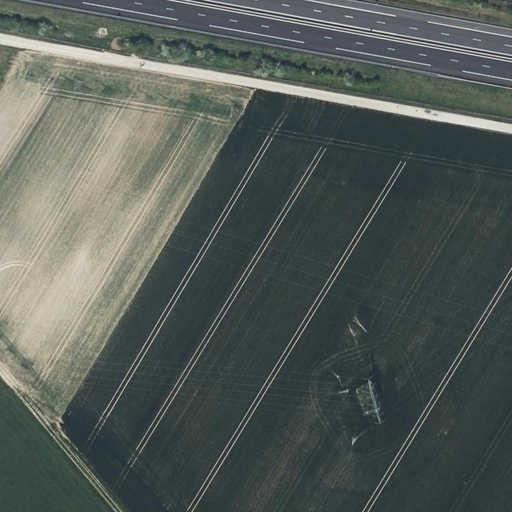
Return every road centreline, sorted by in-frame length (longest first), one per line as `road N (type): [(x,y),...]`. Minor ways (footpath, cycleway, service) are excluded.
road 1 (track): [(511,131),(0,39)]
road 2 (motorway): [(118,0),(511,70)]
road 3 (motorway): [(511,45),(257,0)]
road 4 (track): [(0,368),(117,511)]
